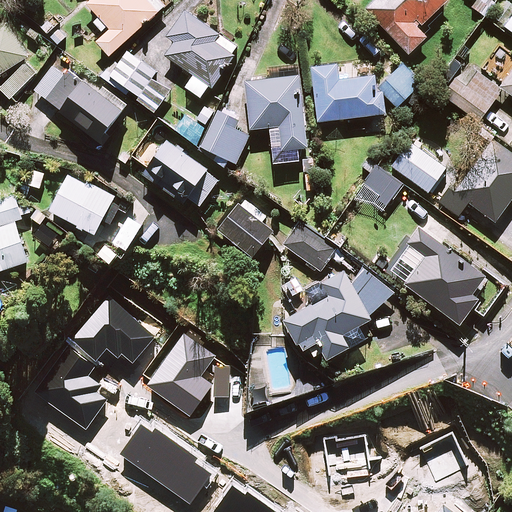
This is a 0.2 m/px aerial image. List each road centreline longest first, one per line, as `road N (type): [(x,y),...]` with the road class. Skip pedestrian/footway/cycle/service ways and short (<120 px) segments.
road 1 (unknown): [(508,344),(239,436),(220,438),(155,399)]
road 2 (residential): [(209,303),(153,195),(98,162),(18,138),(0,124)]
